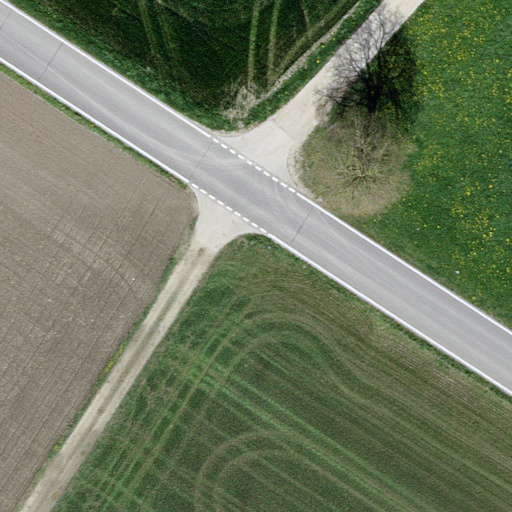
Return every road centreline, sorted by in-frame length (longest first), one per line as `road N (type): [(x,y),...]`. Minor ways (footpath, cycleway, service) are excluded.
road 1 (track): [(409,0),(238,188),(34,511)]
road 2 (tertiary): [(0,32),(511,368)]
